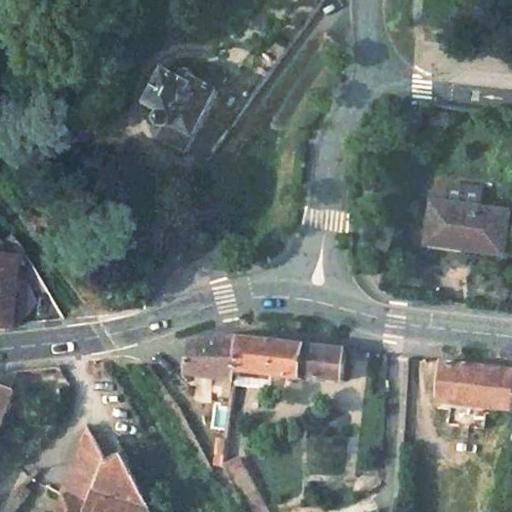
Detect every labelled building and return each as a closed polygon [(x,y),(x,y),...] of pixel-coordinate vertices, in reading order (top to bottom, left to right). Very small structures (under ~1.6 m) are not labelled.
[(230,77),(205,63),(198,75),(192,73),(188,75),(187,81),(171,71),(152,102),(166,111),(159,114),(157,117),(156,119),(158,123),(162,125),(169,125),(163,136),(187,150),(230,77)] [(447,203),(434,200),(428,236),(460,242),(460,247),(501,255),(509,215),(479,209),(482,191),(450,184),(447,203)] [(0,327),(3,328),(10,255),(0,244),(0,327)] [(231,338),(191,342),(188,375),(233,380),(234,371),(238,338),(231,338)] [(301,344),(238,338),(234,371),(272,376),(302,380),(303,375),(343,380),(346,349),(301,344)] [(470,363),(441,360),(436,401),(511,409),(511,405),(511,368),(492,366),(470,363)] [(272,376),(234,371),(233,380),(233,386),(270,391),(272,376)] [(0,429),(15,387),(0,382),(0,429)] [(103,457),(89,422),(62,492),(65,493),(86,500),(103,457)] [(227,437),(217,435),(215,449),(226,450),(227,437)] [(154,511),(122,447),(103,457),(86,500),(81,511),(154,511)] [(246,468),(230,475),(250,511),(268,511),(270,511),(246,468)] [(11,511),(29,492),(21,484),(0,508),(4,511),(11,511)] [(81,511),(86,500),(65,493),(57,511),(81,511)]
